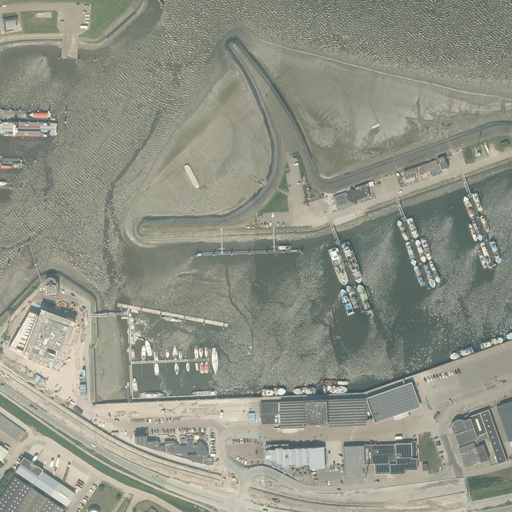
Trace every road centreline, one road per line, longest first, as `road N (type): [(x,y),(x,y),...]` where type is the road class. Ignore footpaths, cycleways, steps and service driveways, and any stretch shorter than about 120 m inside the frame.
road 1 (unclassified): [(511,153),(320,220),(301,215)]
road 2 (unclassified): [(443,429),(224,433)]
road 3 (unclassified): [(247,476),(265,471),(320,489),(452,476)]
road 4 (unclassified): [(87,416),(105,423),(213,420),(224,433)]
road 5 (primary): [(117,460),(0,384)]
road 6 (primary): [(235,503),(117,460)]
road 7 (primary): [(117,460),(231,509)]
